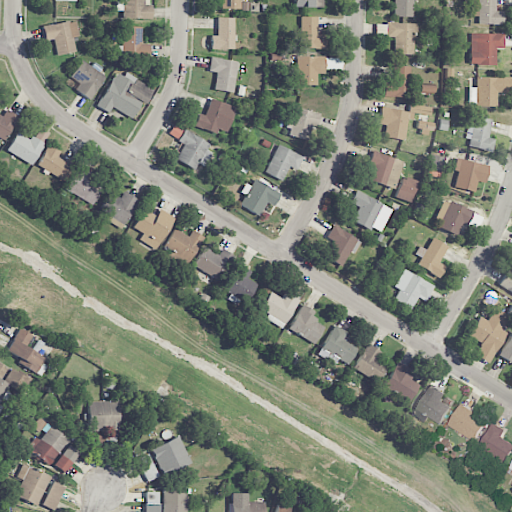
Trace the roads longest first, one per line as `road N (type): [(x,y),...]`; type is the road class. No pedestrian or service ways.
road 1 (residential): [(15,44),(31,83),(59,116),(511,400)]
road 2 (residential): [(279,254),(342,141),(356,0)]
road 3 (residential): [(428,349),(511,192)]
road 4 (residential): [(130,162),(175,84),(180,0)]
